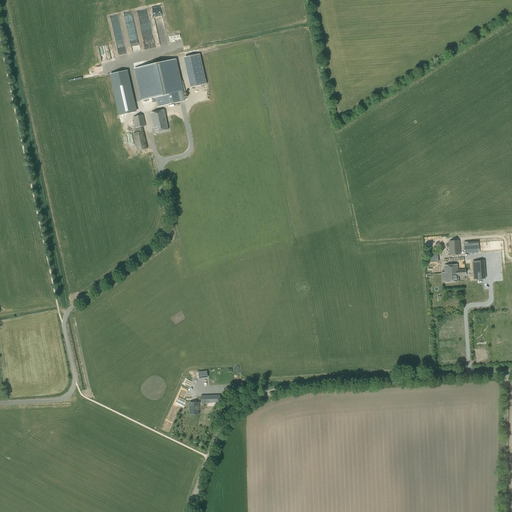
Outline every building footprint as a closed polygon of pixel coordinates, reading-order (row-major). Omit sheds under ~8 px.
[(190,88),(206,84),(200,54),(184,57),(190,88)] [(142,101),(156,97),(158,107),(186,101),(176,59),(155,64),(135,69),(142,101)] [(111,75),(120,116),(136,112),(126,71),(111,75)] [(155,133),(168,130),(164,110),(151,113),(155,133)] [(137,151),(147,149),(142,127),(146,126),(143,115),(133,117),(135,128),(136,133),(133,134),(137,151)] [(450,255),(460,255),(459,241),(449,241),(450,255)] [(465,254),(479,253),(478,241),(464,242),(465,254)] [(430,263),(438,263),(438,253),(429,254),(430,263)] [(485,279),(484,261),(473,262),(474,280),(485,279)] [(458,271),(457,265),(444,266),(446,283),(458,282),(458,276),(466,275),(465,270),(458,271)] [(199,414),(199,403),(190,403),(190,414),(199,414)]
